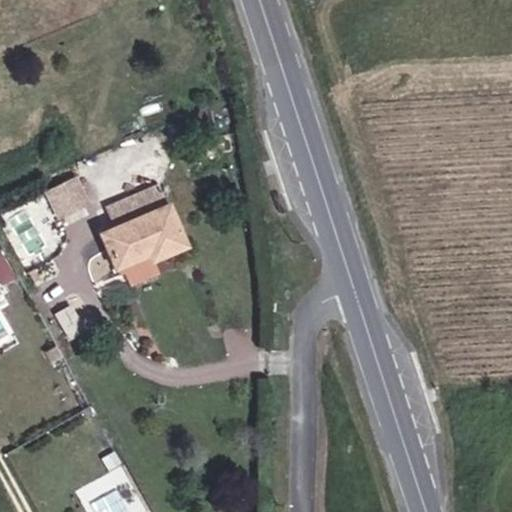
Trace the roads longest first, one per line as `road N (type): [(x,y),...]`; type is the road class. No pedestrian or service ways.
road 1 (secondary): [(354,290),(261,0)]
road 2 (track): [(511,78),(348,86),(336,0)]
road 3 (unclassified): [(308,511),(309,324),(331,297),(354,290)]
road 4 (secondary): [(427,511),(354,290)]
road 5 (track): [(388,395),(511,384)]
